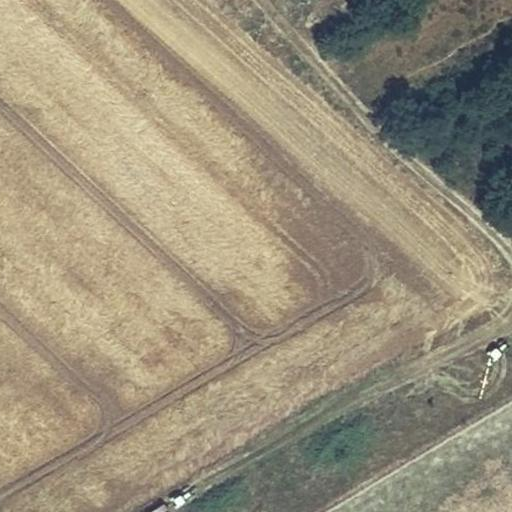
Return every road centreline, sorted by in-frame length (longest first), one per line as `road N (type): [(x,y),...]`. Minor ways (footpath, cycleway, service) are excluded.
road 1 (track): [(378,132),(511,253)]
road 2 (track): [(378,132),(263,0)]
